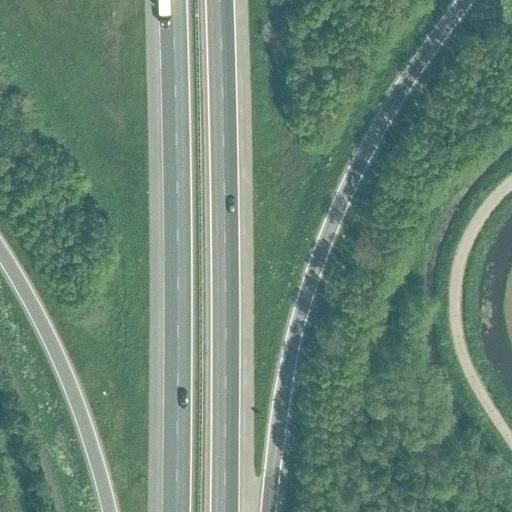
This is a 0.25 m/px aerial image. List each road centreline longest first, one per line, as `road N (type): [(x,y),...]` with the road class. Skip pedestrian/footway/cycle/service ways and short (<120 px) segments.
road 1 (motorway): [(266,511),(291,338),(317,253),(379,122),(462,0)]
road 2 (motorway): [(228,511),(220,0)]
road 3 (motorway): [(170,0),(174,511)]
road 4 (unclassified): [(511,440),(461,353),(452,298),(474,221),(511,178)]
road 5 (motorway): [(0,253),(64,376),(108,511)]
